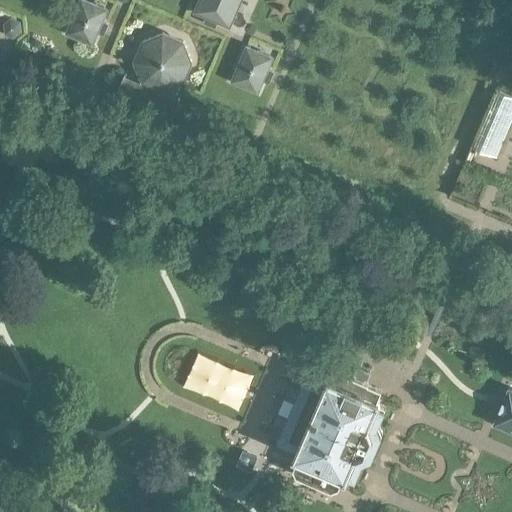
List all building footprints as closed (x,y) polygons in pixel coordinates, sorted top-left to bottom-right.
[(71,4),(66,17),(72,20),(66,32),(94,44),(99,31),(104,33),(108,23),(103,21),(109,7),(92,0),(79,0),(77,7),(71,4)] [(198,0),(194,10),(207,16),(205,21),(215,26),(218,20),(231,26),(242,0),(198,0)] [(141,78),(125,72),(116,93),(171,117),(175,108),(179,110),(183,102),(178,100),(180,96),(166,89),(177,88),(185,81),(193,60),(184,39),(164,31),(143,39),(134,59),(141,78)] [(247,44),(232,81),(259,92),(264,80),(269,82),(274,70),(269,68),(274,56),(247,44)] [(511,93),(495,87),(470,144),(496,155),(511,118),(511,93)] [(317,377),(304,371),(275,441),(289,447),(287,451),(298,456),(294,466),(299,468),(297,473),(332,488),(334,485),(337,487),(343,474),(347,476),(348,473),(356,476),(363,458),(373,456),(383,432),(378,422),(386,405),(378,402),(380,398),(377,397),(381,388),(335,369),(331,376),(320,371),(317,377)] [(511,385),(510,385),(495,422),(511,429),(511,385)]
